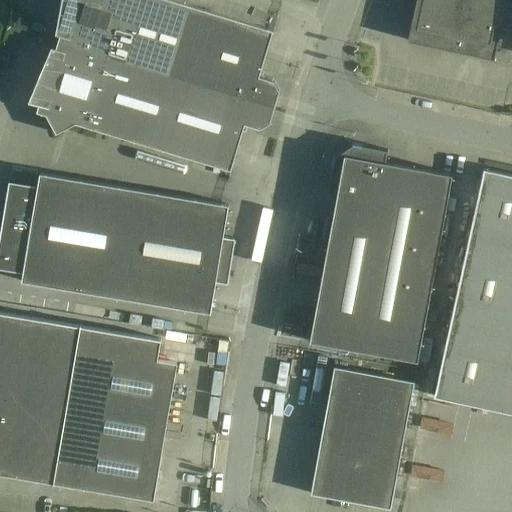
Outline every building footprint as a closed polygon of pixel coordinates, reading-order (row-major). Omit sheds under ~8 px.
[(57,41),(168,75),(189,5),(172,0),(63,0),(61,12),(66,14),(57,41)] [(511,0),(416,0),(407,40),(494,59),(501,27),(511,29),(511,0)] [(168,75),(274,107),(279,90),(274,81),(258,76),(272,30),(189,5),(168,75)] [(168,75),(57,41),(49,69),(45,67),(39,81),(45,82),(36,111),(46,114),(56,133),(74,122),(230,170),(244,124),(259,128),(269,123),(274,107),(168,75)] [(337,193),(309,340),(418,361),(452,174),(385,161),(388,150),(362,145),(352,143),(352,144),(352,146),(336,157),(335,156),(333,156),(331,166),(327,191),(337,193)] [(434,395),(434,396),(511,412),(511,174),(483,168),(482,173),(483,173),(439,372),(435,391),(435,390),(434,395)] [(9,181),(0,235),(0,267),(22,271),(21,281),(210,313),(216,281),(227,283),(235,238),(223,236),(228,205),(39,173),(37,186),(9,181)] [(0,311),(0,473),(53,482),(53,484),(54,484),(54,482),(153,499),(177,362),(157,359),(161,339),(81,325),(81,324),(80,324),(80,325),(0,311)] [(334,366),(310,493),(391,508),(414,381),(334,366)]
